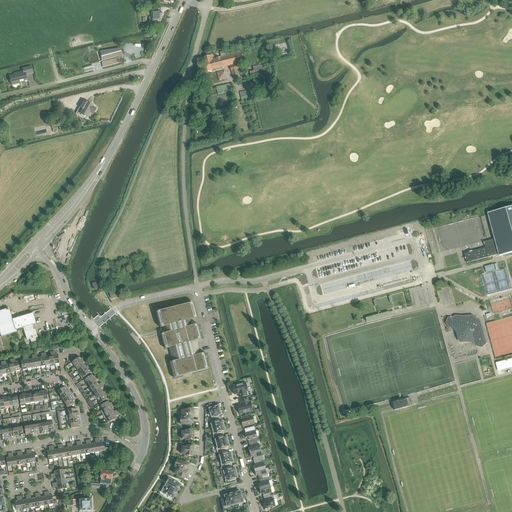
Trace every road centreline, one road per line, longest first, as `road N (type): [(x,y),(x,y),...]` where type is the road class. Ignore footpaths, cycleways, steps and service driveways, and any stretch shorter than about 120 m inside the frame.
road 1 (residential): [(224,396),(201,402),(198,461),(184,499),(248,484)]
road 2 (secondary): [(106,158),(186,0)]
road 3 (tertiary): [(145,447),(143,411),(92,329)]
road 4 (residential): [(0,390),(65,377),(91,430)]
